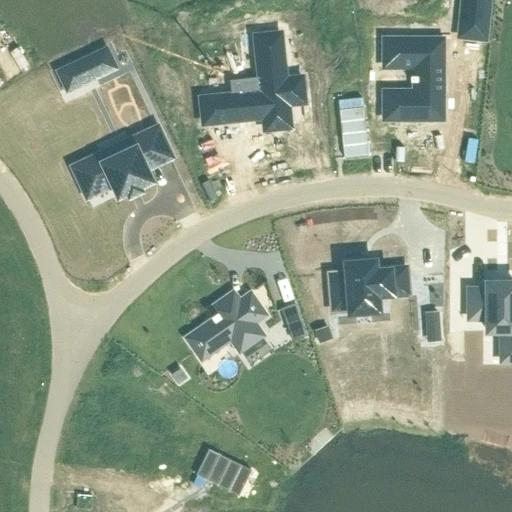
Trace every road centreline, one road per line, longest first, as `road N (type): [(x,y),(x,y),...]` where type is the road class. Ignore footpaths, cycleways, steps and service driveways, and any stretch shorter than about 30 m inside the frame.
road 1 (unclassified): [(62,327),(93,319),(170,251),(265,203),(329,189),(395,188),(511,211)]
road 2 (unclassified): [(62,327),(41,511)]
road 3 (unclassified): [(0,176),(49,265),(62,327)]
